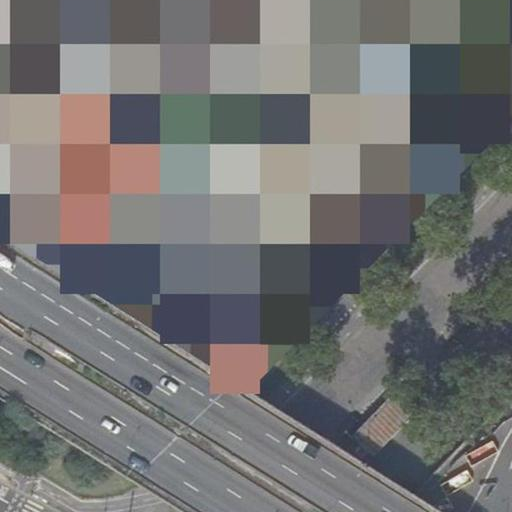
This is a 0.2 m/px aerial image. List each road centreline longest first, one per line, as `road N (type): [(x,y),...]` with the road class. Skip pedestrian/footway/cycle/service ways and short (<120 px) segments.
road 1 (trunk): [(363,511),(0,285)]
road 2 (secondary): [(223,511),(316,403),(511,204)]
road 3 (trunk): [(6,372),(243,511)]
